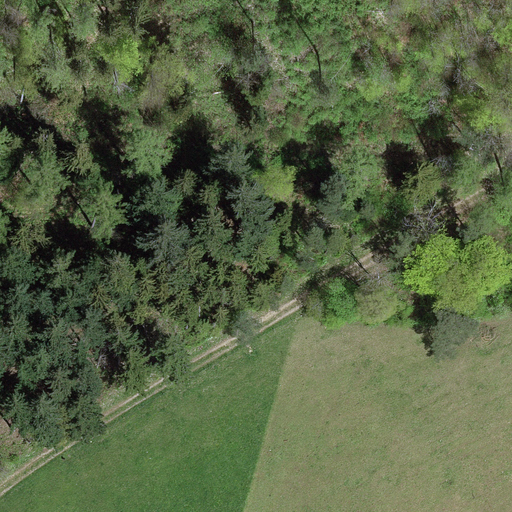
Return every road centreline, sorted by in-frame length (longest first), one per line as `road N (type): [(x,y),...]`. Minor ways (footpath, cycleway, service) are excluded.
road 1 (track): [(0,494),(142,396),(511,172)]
road 2 (track): [(0,120),(217,148),(511,138)]
